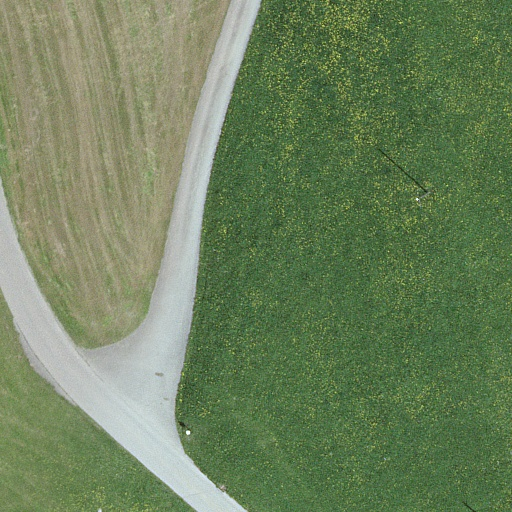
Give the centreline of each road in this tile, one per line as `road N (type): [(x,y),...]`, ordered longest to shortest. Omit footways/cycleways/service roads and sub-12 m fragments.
road 1 (track): [(133,428),(208,122),(248,0)]
road 2 (unclassified): [(227,511),(64,363),(0,239)]
